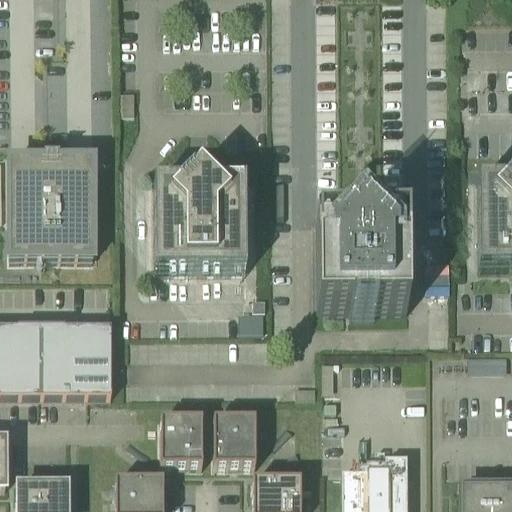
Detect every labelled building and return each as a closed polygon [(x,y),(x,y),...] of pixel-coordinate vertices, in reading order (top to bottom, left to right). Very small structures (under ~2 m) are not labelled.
[(132,122),(132,100),(116,100),(116,122),(132,122)] [(94,171),(8,171),(8,268),(94,268),(94,171)] [(242,191),(208,191),(196,178),(189,191),(151,191),(152,281),(243,281),(242,191)] [(511,182),(505,188),(475,188),(475,279),(511,279),(511,182)] [(314,230),(314,320),(405,320),(404,230),(377,230),(359,212),(341,230),(314,230)] [(251,319),(258,319),(263,319),(263,307),(251,307),(251,319)] [(243,326),(236,326),(236,341),(251,341),(261,341),(261,326),(243,326)] [(0,333),(0,405),(43,406),(43,334),(40,334),(40,333),(38,333),(38,334),(33,334),(33,333),(32,333),(32,334),(0,333)] [(44,334),(43,334),(43,406),(109,406),(109,334),(46,334),(46,333),(44,333),(44,334)] [(458,354),(457,371),(496,372),(496,356),(458,354)] [(158,427),(158,475),(200,475),(200,470),(199,470),(199,433),(200,432),(200,427),(158,427)] [(253,475),(253,427),(211,427),(211,433),(211,470),(211,475),(253,475)] [(404,511),(404,467),(382,467),(382,484),(368,484),(368,482),(340,482),(339,482),(339,511),(404,511)] [(160,511),(161,503),(161,487),(113,488),(113,511),(160,511)] [(266,488),(250,488),(249,511),(297,511),(298,488),(266,488)] [(64,511),(64,493),(21,494),(16,493),(16,505),(15,511),(64,511)] [(511,511),(511,497),(511,495),(455,496),(455,497),(459,497),(458,511),(511,511)]
